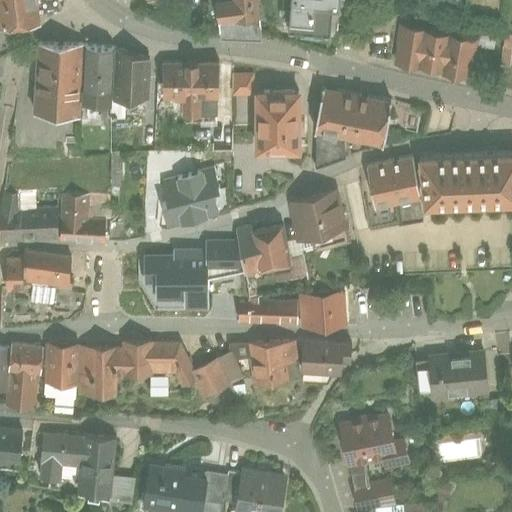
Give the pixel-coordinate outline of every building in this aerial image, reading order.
[(0,0),(0,15),(41,10),(39,0),(0,0)] [(259,4),(258,0),(214,0),(215,8),(219,7),(218,21),(256,24),(258,4),(259,4)] [(289,0),(288,16),(333,20),(334,0),(289,0)] [(393,53),(466,71),(475,34),(402,16),(393,53)] [(511,24),(503,23),(498,50),(510,52),(511,41),(511,24)] [(83,30),(34,29),(32,99),(81,101),(82,72),(83,30)] [(83,30),(82,72),(113,73),(115,35),(83,30)] [(148,87),(149,46),(115,35),(113,73),(113,85),(148,87)] [(219,48),(162,49),(162,88),(180,88),(180,104),(202,104),(202,88),(219,88),(219,48)] [(232,66),(233,85),(251,84),(250,65),(232,66)] [(346,151),(346,128),(382,135),(391,88),(321,75),(313,122),(313,159),(346,151)] [(296,85),(255,85),(256,116),(211,117),(211,141),(235,140),(235,155),(256,155),(256,145),(296,144),(296,85)] [(511,136),(420,139),(422,191),(422,196),(511,193),(511,136)] [(413,144),(364,154),(373,201),(422,191),(413,144)] [(169,214),(220,201),(215,181),(221,179),(215,157),(164,170),(169,191),(163,193),(169,214)] [(246,160),(227,160),(227,191),(246,192),(246,160)] [(341,181),(286,194),(287,198),(296,233),(310,230),(314,246),(355,236),(349,210),(341,181)] [(58,232),(104,234),(105,210),(86,209),(87,194),(60,193),(58,232)] [(56,194),(0,196),(0,230),(0,232),(58,229),(56,194)] [(284,215),(252,221),(259,257),(275,254),(291,251),(289,244),(284,215)] [(251,217),(241,220),(246,259),(259,257),(252,221),(251,217)] [(246,259),(241,220),(237,221),(239,232),(207,232),(206,246),(209,246),(209,266),(243,259),(244,263),(247,263),(246,259)] [(72,246),(30,242),(29,246),(10,246),(11,278),(29,279),(27,295),(53,297),(54,282),(68,283),(72,246)] [(275,254),(278,268),(307,262),(303,242),(289,244),(291,251),(275,254)] [(206,246),(145,247),(146,271),(157,271),(157,287),(185,286),(185,295),(210,294),(209,266),(209,246),(206,246)] [(296,294),(296,320),(344,319),(344,287),(296,288),(296,294)] [(236,299),(236,319),(296,320),(296,294),(258,293),(258,299),(236,299)] [(301,330),(301,333),(295,333),(297,349),(301,349),(300,372),(329,372),(329,367),(341,367),(341,353),(349,354),(349,331),(301,330)] [(191,361),(178,332),(120,332),(120,338),(116,338),(116,380),(122,380),(123,388),(147,387),(147,367),(177,367),(183,380),(197,374),(191,361)] [(295,332),(247,336),(249,358),(252,358),(252,366),(253,380),(299,376),(297,349),(295,333),(295,332)] [(249,358),(247,336),(228,336),(228,344),(230,343),(237,359),(240,357),(244,367),(252,366),(252,358),(249,358)] [(43,338),(7,338),(8,365),(39,365),(43,365),(43,338)] [(77,338),(43,338),(43,365),(43,374),(77,374),(77,338)] [(116,338),(77,338),(77,374),(77,377),(77,387),(116,387),(116,380),(116,338)] [(484,340),(426,345),(427,352),(414,353),(416,382),(429,381),(430,391),(448,389),(447,383),(466,381),(466,388),(488,386),(484,340)] [(228,344),(191,361),(197,374),(204,389),(243,371),(237,359),(230,343),(228,344)] [(8,382),(6,402),(35,405),(39,365),(8,365),(8,382)] [(77,374),(43,374),(42,388),(61,390),(61,405),(75,405),(76,391),(77,377),(77,374)] [(389,407),(333,417),(342,468),(347,467),(355,510),(394,503),(389,476),(366,480),(365,472),(382,469),(383,471),(410,466),(405,436),(395,438),(389,407)] [(0,418),(0,458),(20,459),(22,420),(0,418)] [(118,430),(41,422),(38,455),(42,455),(40,475),(62,477),(64,455),(83,457),(79,493),(111,497),(118,430)] [(511,437),(503,438),(504,451),(511,450),(511,437)] [(207,467),(149,458),(142,505),(188,511),(201,511),(204,497),(222,500),(223,496),(227,472),(207,469),(207,467)] [(279,511),(287,469),(241,461),(239,471),(227,468),(227,472),(223,496),(235,498),(232,511),(279,511)] [(401,511),(427,511),(427,502),(400,504),(401,511)]
